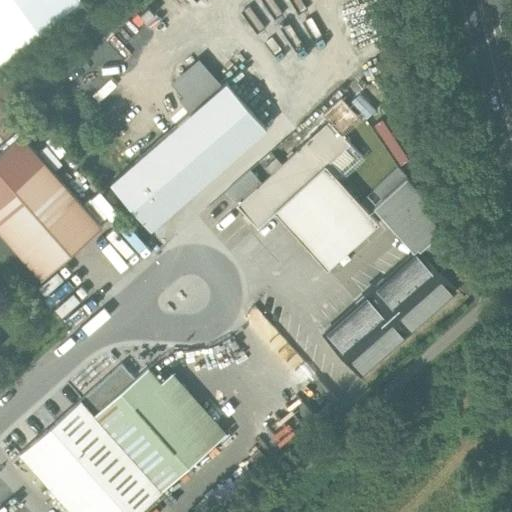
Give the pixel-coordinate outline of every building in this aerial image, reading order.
[(0,0),(0,58),(79,1),(78,0),(0,0)] [(226,82),(110,183),(150,229),(266,128),(226,82)] [(328,121),(236,205),(257,229),(275,213),(274,212),(325,165),(326,165),(349,144),(328,121)] [(101,227),(20,135),(0,152),(0,233),(41,280),(101,227)] [(326,165),(325,165),(274,212),(275,213),(327,270),(378,224),(326,165)] [(374,200),(415,252),(447,226),(407,175),(374,200)] [(373,285),(363,294),(366,297),(323,335),(359,376),(455,290),(419,250),(376,288),(373,285)] [(215,444),(148,368),(135,379),(122,364),(81,400),(161,490),(215,444)] [(81,400),(20,454),(71,511),(138,511),(162,491),(161,490),(81,400)]
